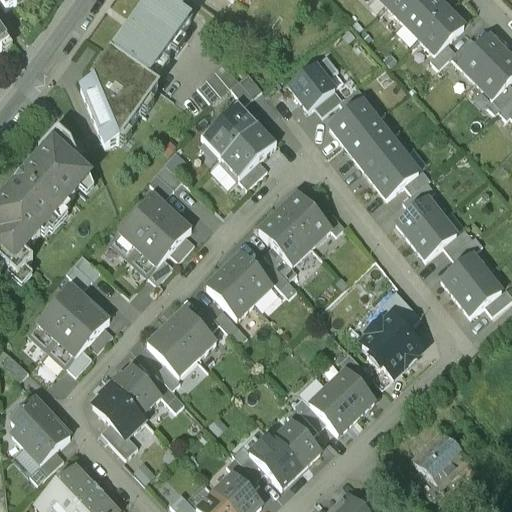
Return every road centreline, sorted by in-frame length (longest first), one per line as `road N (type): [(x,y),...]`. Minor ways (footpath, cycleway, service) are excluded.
road 1 (residential): [(294,511),(449,364),(454,349),(303,163),(62,412)]
road 2 (residential): [(88,0),(0,119)]
road 3 (residential): [(62,412),(153,511)]
